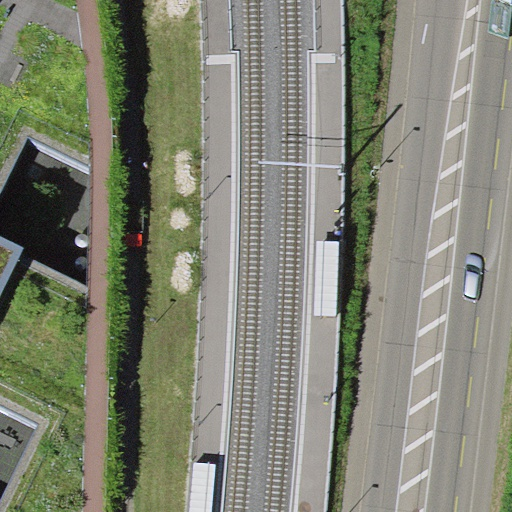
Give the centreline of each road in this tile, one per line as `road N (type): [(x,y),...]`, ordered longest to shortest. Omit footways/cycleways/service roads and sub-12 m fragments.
road 1 (primary): [(442,0),(376,511)]
road 2 (primary): [(441,511),(501,0)]
